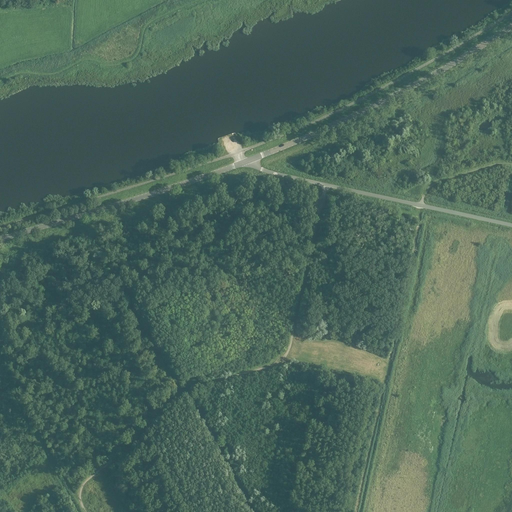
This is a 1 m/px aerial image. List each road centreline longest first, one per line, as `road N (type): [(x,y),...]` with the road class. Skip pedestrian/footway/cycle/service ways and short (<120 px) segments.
road 1 (track): [(324,192),(285,355),(180,393),(82,484),(85,511)]
road 2 (tertiary): [(511,26),(379,103),(244,161)]
road 3 (unclassified): [(511,226),(244,161)]
road 4 (tertiary): [(244,161),(0,239)]
